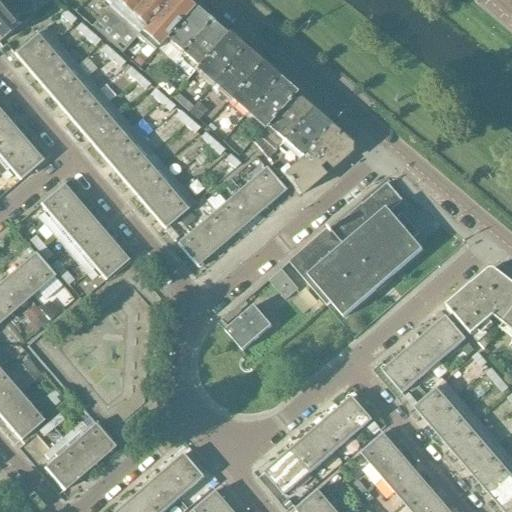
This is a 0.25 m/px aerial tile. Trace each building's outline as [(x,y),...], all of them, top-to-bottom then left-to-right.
[(46,2),(44,0),(31,0),(18,0),(31,15),(46,2)] [(115,0),(113,2),(108,8),(91,26),(106,40),(123,21),(142,0),(115,0)] [(142,0),(123,21),(106,40),(121,54),(138,35),(169,0),(142,0)] [(181,0),(169,0),(138,35),(155,50),(191,9),(181,0)] [(0,42),(16,28),(0,8),(0,42)] [(191,9),(155,50),(170,64),(207,23),(205,21),(204,17),(199,12),(194,12),(191,9)] [(74,21),(65,13),(60,18),(70,26),(74,21)] [(207,23),(170,64),(187,79),(192,73),(223,37),(207,23)] [(89,34),(80,26),(75,31),(84,39),(89,34)] [(44,29),(13,56),(24,68),(54,42),(44,29)] [(99,42),(89,34),(84,39),(94,48),(99,42)] [(231,44),(223,37),(192,73),(199,79),(202,75),(212,84),(240,52),(239,48),(234,44),(231,44)] [(54,42),(24,68),(35,81),(66,55),(54,42)] [(114,56),(104,48),(100,53),(109,61),(114,56)] [(240,52),(212,84),(208,87),(215,93),(218,90),(228,98),(256,66),(256,63),(251,59),(248,59),(240,52)] [(66,55),(35,81),(45,93),(76,67),(66,55)] [(123,64),(114,56),(109,61),(119,69),(123,64)] [(161,75),(149,64),(142,72),(154,83),(161,75)] [(256,66),(228,98),(225,102),(232,108),(235,105),(245,114),(273,81),(273,78),(268,73),(265,74),(256,66)] [(76,67),(45,93),(56,105),(87,80),(76,67)] [(139,78),(129,69),(125,75),(134,83),(139,78)] [(148,86),(139,78),(134,83),(144,91),(148,86)] [(87,80),(56,105),(66,118),(97,91),(87,80)] [(282,89),(273,81),(245,114),(242,117),(249,123),(252,120),(261,129),(290,96),(291,96),(290,93),(285,88),(282,89)] [(97,91),(66,118),(78,131),(108,105),(97,91)] [(164,100),(154,91),(149,96),(159,104),(164,100)] [(170,97),(186,112),(191,107),(175,92),(170,97)] [(274,149),(308,111),(291,96),(290,96),(261,129),(249,142),(266,161),(273,154),(271,153),(274,149)] [(164,100),(159,104),(168,113),(173,108),(164,100)] [(108,105),(78,131),(88,143),(119,117),(108,105)] [(207,122),(191,107),(186,112),(203,127),(207,122)] [(308,111),(274,149),(291,165),(300,155),(326,126),(308,111)] [(188,121),(179,113),(174,118),(183,126),(188,121)] [(0,114),(0,132),(9,125),(0,114)] [(119,117),(88,143),(99,156),(129,129),(119,117)] [(198,130),(188,121),(183,126),(193,135),(198,130)] [(9,125),(0,132),(0,154),(20,137),(9,125)] [(326,126),(300,155),(320,179),(348,154),(348,146),(326,126)] [(129,129),(99,156),(110,168),(140,142),(129,129)] [(199,140),(209,149),(213,143),(204,135),(199,140)] [(20,137),(0,154),(0,175),(1,176),(5,172),(8,170),(31,151),(20,137)] [(241,152),(224,137),(219,142),(236,157),(241,152)] [(140,142),(110,168),(120,180),(151,154),(140,142)] [(223,152),(213,143),(209,149),(218,157),(223,152)] [(31,151),(8,170),(19,182),(42,163),(31,151)] [(151,154),(120,180),(132,194),(162,167),(151,154)] [(320,179),(300,155),(291,165),(278,174),(298,197),(320,179)] [(234,171),(239,166),(229,157),(224,162),(234,171)] [(162,167),(132,194),(142,206),(172,179),(162,167)] [(264,170),(239,191),(259,214),(284,193),(264,170)] [(5,172),(1,176),(5,182),(10,178),(5,172)] [(172,179),(142,206),(153,218),(183,192),(172,179)] [(235,188),(229,182),(223,187),(229,193),(235,188)] [(324,304),(327,307),(331,304),(344,319),(375,292),(379,288),(380,290),(388,283),(387,281),(390,279),(422,251),(412,240),(409,236),(387,210),(400,200),(387,185),(332,232),(329,229),(289,263),(324,304)] [(39,206),(50,218),(73,199),(62,186),(39,206)] [(239,191),(214,213),(233,236),(259,214),(239,191)] [(183,192),(153,218),(164,231),(168,228),(194,205),(183,192)] [(50,218),(47,221),(42,225),(53,238),(84,212),(73,199),(50,218)] [(84,212),(53,238),(64,251),(95,224),(84,212)] [(185,228),(195,220),(188,212),(178,220),(185,228)] [(214,213),(189,234),(209,257),(233,236),(214,213)] [(37,219),(42,225),(47,221),(42,215),(37,219)] [(95,224),(64,251),(74,263),(105,236),(95,224)] [(177,239),(168,228),(164,231),(173,242),(177,239)] [(209,257),(189,234),(176,246),(196,268),(209,257)] [(105,236),(74,263),(86,276),(91,272),(94,270),(117,250),(105,236)] [(29,242),(37,251),(42,247),(34,238),(29,242)] [(42,247),(37,251),(46,261),(51,257),(42,247)] [(117,250),(94,270),(104,282),(127,262),(117,250)] [(34,255),(8,277),(28,300),(53,278),(34,255)] [(51,267),(59,276),(64,272),(56,263),(51,267)] [(501,325),(511,311),(511,283),(496,271),(487,271),(446,308),(471,337),(493,319),(501,325)] [(64,272),(59,276),(67,286),(72,282),(64,272)] [(96,278),(91,272),(86,276),(91,282),(96,278)] [(269,282),(285,302),(298,291),(282,272),(269,282)] [(8,277),(0,284),(0,316),(4,321),(28,300),(8,277)] [(41,314),(48,323),(58,314),(51,306),(41,314)] [(254,307),(229,329),(225,333),(242,353),(271,327),(254,307)] [(511,311),(501,325),(511,333),(511,311)] [(445,318),(419,340),(439,363),(465,341),(445,318)] [(419,340),(395,362),(414,385),(439,363),(419,340)] [(485,365),(477,355),(472,359),(480,369),(485,365)] [(382,372),(402,395),(414,385),(395,362),(382,372)] [(30,364),(23,370),(34,383),(41,377),(30,364)] [(498,380),(491,371),(485,375),(493,384),(498,380)] [(0,373),(0,415),(21,397),(0,373)] [(507,390),(498,380),(493,384),(502,394),(507,390)] [(404,398),(425,423),(455,396),(444,383),(418,406),(408,395),(404,398)] [(53,392),(46,398),(55,408),(61,402),(53,392)] [(455,396),(425,423),(435,434),(466,408),(455,396)] [(21,397),(0,415),(0,419),(20,443),(42,423),(21,397)] [(352,398),(339,410),(358,433),(371,421),(352,398)] [(466,408),(435,434),(446,447),(477,421),(466,408)] [(339,410),(314,431),(334,454),(358,433),(339,410)] [(58,416),(48,424),(52,430),(62,421),(58,416)] [(477,421),(446,447),(456,459),(487,433),(477,421)] [(39,432),(43,438),(52,430),(48,424),(39,432)] [(81,424),(75,429),(79,434),(85,429),(81,424)] [(372,434),(378,429),(374,424),(368,429),(372,434)] [(94,426),(82,437),(102,459),(114,449),(94,426)] [(82,437),(79,434),(75,429),(62,441),(88,471),(102,459),(82,437)] [(314,431),(288,453),(308,476),(334,454),(314,431)] [(487,433),(456,459),(467,472),(498,446),(487,433)] [(383,435),(360,455),(382,480),(405,460),(383,435)] [(88,471),(62,441),(49,451),(53,456),(56,459),(75,482),(88,471)] [(498,446),(467,472),(478,485),(509,458),(498,446)] [(47,461),(53,456),(49,451),(43,456),(47,461)] [(283,497),(308,476),(288,453),(263,474),(283,497)] [(184,456),(157,479),(177,502),(204,478),(184,456)] [(511,462),(509,458),(478,485),(489,497),(511,476),(511,462)] [(75,482),(56,459),(43,470),(63,493),(75,482)] [(426,485),(405,460),(382,480),(403,505),(426,485)] [(511,476),(489,497),(499,509),(511,498),(511,476)] [(157,479),(131,501),(140,511),(164,511),(177,502),(157,479)] [(445,511),(448,510),(426,485),(403,505),(409,511),(445,511)] [(335,511),(318,491),(295,511),(335,511)] [(232,511),(216,493),(193,511),(232,511)] [(511,511),(511,498),(499,509),(501,511),(511,511)] [(140,511),(131,501),(118,511),(140,511)]
